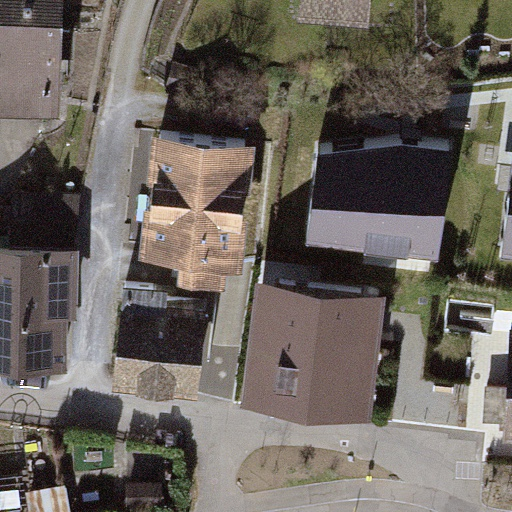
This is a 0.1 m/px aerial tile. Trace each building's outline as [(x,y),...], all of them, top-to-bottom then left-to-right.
[(42,0),(0,0),(0,122),(39,125),(42,0)] [(279,0),(277,35),(359,41),(362,0),(279,0)] [(400,126),(314,139),(302,228),(438,246),(453,132),(400,126)] [(511,136),(499,238),(511,240),(511,136)] [(242,144),(136,138),(128,263),(234,270),(242,144)] [(53,245),(0,243),(0,378),(48,380),(53,245)] [(379,282),(256,270),(243,390),(366,403),(379,282)] [(193,399),(212,306),(122,289),(104,381),(193,399)] [(511,339),(492,339),(487,439),(511,439),(511,339)]
